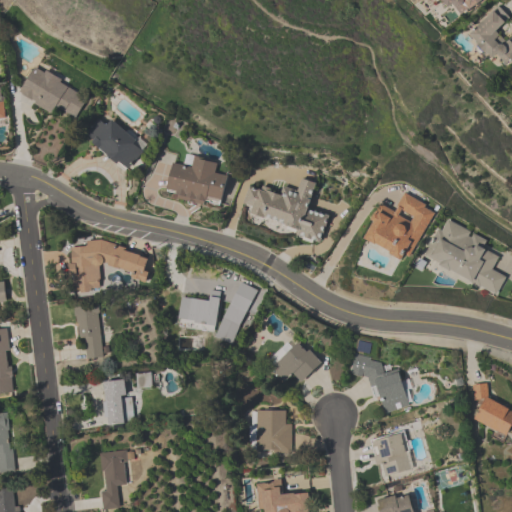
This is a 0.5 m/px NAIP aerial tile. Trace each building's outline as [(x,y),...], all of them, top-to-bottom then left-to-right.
[(482,0),(457,19),(443,1),(442,2),(440,0),(482,0)] [(511,57),(505,64),(495,54),(492,57),(485,50),(483,52),(476,45),(478,43),(468,34),(497,5),(509,17),(495,31),(506,42),(511,35),(511,57)] [(51,114),(34,104),(35,101),(32,99),(31,100),(21,94),(22,93),(19,92),(34,67),(43,72),(44,70),(60,79),(59,82),(86,98),(75,118),(55,106),(51,114)] [(127,169),(118,162),(117,164),(106,156),(107,155),(99,149),(98,149),(91,143),(93,140),(85,133),(97,118),(106,125),(110,120),(135,140),(132,144),(141,151),(127,169)] [(226,176),(221,199),(206,196),(205,202),(203,201),(203,204),(175,198),(176,195),(175,194),(176,191),(166,189),(172,163),(191,167),(193,156),(202,158),(201,160),(216,163),(214,173),(226,176)] [(315,183),(307,209),(328,215),(319,242),(315,241),(315,240),(311,238),(310,239),(304,237),(300,235),(300,236),(295,235),(297,230),(250,215),(252,206),(243,203),(248,186),(260,190),(261,186),(270,188),(269,191),(279,195),(282,186),(296,190),(300,178),(315,183)] [(433,213),(408,257),(404,255),(401,260),(389,254),(390,252),(376,244),(375,246),(363,239),(373,222),(370,220),(379,203),(393,212),(396,207),(394,206),(402,192),(424,204),(422,207),(433,213)] [(505,276),(496,295),(486,290),(486,289),(480,286),(479,287),(468,281),(469,280),(450,271),(439,266),(440,263),(424,255),(428,247),(426,246),(431,238),(432,238),(436,228),(440,230),(445,219),(469,231),(466,235),(469,237),(471,233),(485,239),(481,248),(497,256),(491,269),(505,276)] [(147,259),(144,272),(148,273),(146,282),(131,277),(132,272),(119,268),(119,269),(108,266),(108,264),(102,262),(100,265),(98,266),(100,287),(91,288),(91,292),(79,293),(78,289),(73,290),(73,281),(74,281),(74,275),(68,275),(67,264),(71,263),(69,247),(84,246),(85,245),(85,241),(99,239),(125,248),(124,251),(140,256),(140,257),(147,259)] [(216,337),(223,317),(240,282),(257,291),(248,309),(254,312),(247,328),(241,324),(234,344),(216,337)] [(215,326),(193,322),(194,320),(177,318),(181,297),(207,301),(209,290),(220,291),(215,326)] [(97,304),(98,313),(96,313),(101,357),(86,359),(83,338),(79,338),(77,322),(75,322),(75,316),(73,316),(72,307),(97,304)] [(0,328),(6,328),(9,350),(5,350),(6,361),(7,361),(8,367),(11,366),(12,377),(11,377),(13,392),(0,393),(0,328)] [(284,382),(271,368),(297,343),(306,352),(308,349),(321,362),(316,367),(317,368),(310,374),(310,373),(301,382),(292,374),(284,382)] [(396,368),(408,405),(385,414),(378,395),(373,397),(366,378),(351,374),(352,373),(349,373),(354,353),(369,357),(369,360),(379,363),(382,373),(396,368)] [(102,382),(123,379),(125,395),(120,396),(120,398),(131,397),(133,420),(123,422),(123,423),(107,425),(106,417),(104,418),(102,402),(104,402),(102,382)] [(473,399),(487,398),(485,384),(471,385),(473,399)] [(511,425),(506,436),(496,431),(496,432),(474,420),(486,398),(508,410),(507,411),(511,413),(511,425)] [(285,410),(285,424),(291,424),(291,453),(273,453),(273,450),(256,450),(256,410),(285,410)] [(0,412),(6,412),(8,430),(7,430),(9,449),(12,449),(14,473),(0,473),(0,412)] [(410,470),(385,476),(381,465),(376,466),(374,456),(379,455),(376,446),(373,447),(372,441),(400,434),(410,470)] [(116,486),(119,508),(102,510),(100,491),(105,491),(102,471),(100,471),(98,453),(125,450),(126,462),(123,462),(125,485),(116,486)] [(254,484),(264,483),(264,485),(268,484),(267,482),(273,482),(272,479),(279,478),(282,495),(293,494),(293,495),(307,493),(309,511),(263,511),(263,509),(258,510),(254,484)] [(0,511),(0,486),(11,485),(13,506),(19,506),(19,511),(0,511)] [(379,511),(378,507),(379,506),(377,500),(394,495),(395,499),(408,495),(412,511),(379,511)]
